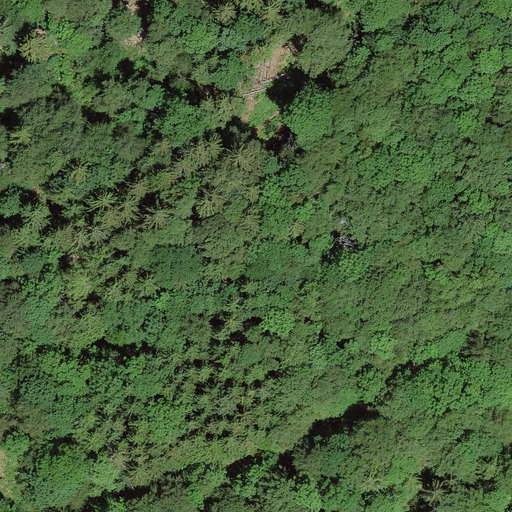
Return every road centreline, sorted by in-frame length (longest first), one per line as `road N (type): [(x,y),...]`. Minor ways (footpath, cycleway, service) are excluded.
road 1 (track): [(77,511),(291,446),(374,399),(511,298)]
road 2 (track): [(353,0),(320,66),(251,134),(0,301)]
